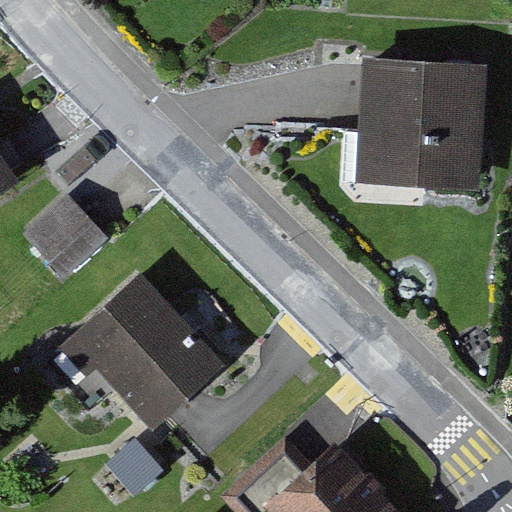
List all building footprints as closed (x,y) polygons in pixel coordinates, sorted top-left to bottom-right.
[(494,61),(369,54),(361,181),(487,188),(494,61)] [(0,201),(36,174),(0,127),(0,201)] [(68,188),(26,231),(70,275),(113,232),(68,188)] [(233,352),(153,275),(83,349),(163,425),(233,352)] [(400,511),(341,458),(292,511),(400,511)]
